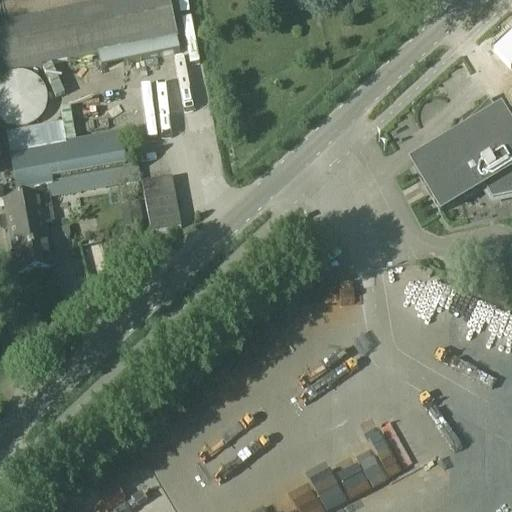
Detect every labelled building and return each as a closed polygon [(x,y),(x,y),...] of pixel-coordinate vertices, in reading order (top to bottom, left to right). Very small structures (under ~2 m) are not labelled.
[(177,42),(167,0),(128,0),(0,27),(0,79),(7,78),(19,75),(98,59),(101,72),(179,55),(176,42),(177,42)] [(511,33),(499,46),(511,59),(511,33)] [(46,98),(45,92),(42,87),(38,82),(33,79),(27,77),(21,75),(19,75),(7,78),(4,79),(0,82),(0,124),(5,128),(10,131),(16,132),(22,132),(28,131),(33,128),(38,125),(42,120),(45,115),(47,109),(47,103),(46,98)] [(153,99),(142,100),(150,154),(161,152),(153,99)] [(511,140),(488,101),(486,102),(488,105),(453,138),(457,145),(414,171),(441,215),(484,189),(492,202),(511,198),(511,140)] [(62,125),(5,136),(15,194),(51,188),(50,182),(58,181),(61,197),(106,189),(103,173),(124,169),(118,136),(66,145),(62,125)] [(151,236),(180,231),(171,182),(142,187),(151,236)] [(140,196),(138,185),(124,188),(126,198),(140,196)] [(7,220),(17,277),(49,271),(41,226),(50,225),(48,213),(45,197),(5,204),(7,220)] [(121,206),(125,232),(145,229),(141,203),(121,206)] [(83,247),(87,278),(107,275),(102,244),(83,247)] [(431,280),(409,341),(420,345),(442,284),(431,280)] [(445,355),(460,323),(450,319),(435,350),(445,355)] [(394,424),(393,420),(373,429),(367,430),(368,444),(355,450),(339,452),(323,459),(320,453),(299,462),(312,491),(293,499),(284,500),(257,511),(336,511),(426,472),(399,475),(414,468),(394,424)]
